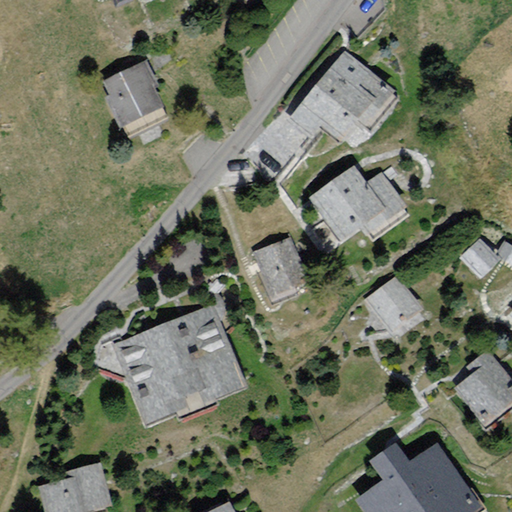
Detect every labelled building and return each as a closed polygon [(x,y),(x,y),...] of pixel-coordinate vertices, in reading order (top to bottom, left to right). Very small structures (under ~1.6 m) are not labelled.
[(106,0),(109,8),(131,0),(106,0)] [(279,117),(265,131),(296,162),(321,136),(329,143),(348,124),(361,135),(388,104),(340,59),(282,120),(279,117)] [(101,83),(120,136),(159,122),(140,68),(101,83)] [(306,200),(332,247),(356,233),(363,243),(398,218),(374,177),(352,189),(344,175),(306,200)] [(485,279),(511,253),(511,242),(506,236),(494,247),(481,234),(460,253),(485,279)] [(296,287),(281,246),(245,259),(260,300),(296,287)] [(411,316),(390,283),(360,302),(381,335),(411,316)] [(205,312),(107,348),(137,432),(236,396),(205,312)] [(511,403),(511,399),(483,360),(464,374),(467,378),(448,393),(475,432),(511,403)] [(353,501),(359,511),(469,511),(432,453),(398,473),(386,454),(364,469),(374,487),(353,501)] [(58,485),(30,490),(33,511),(97,511),(89,468),(56,474),(58,485)]
